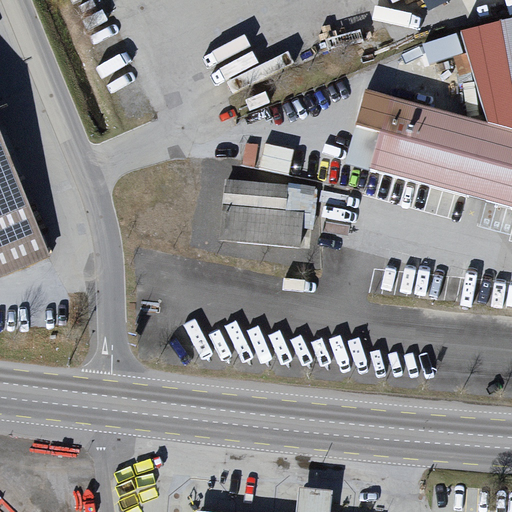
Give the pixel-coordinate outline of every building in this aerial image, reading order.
[(417,0),(427,24),(466,9),(462,0),(417,0)] [(511,22),(460,31),(488,125),(511,130),(511,22)] [(52,254),(0,121),(0,263),(4,273),(52,254)] [(264,169),(292,172),(295,150),(266,147),(264,169)] [(288,182),(218,179),(216,244),(300,248),(302,209),(288,182)] [(334,511),(337,492),(302,489),(299,511),(205,511),(201,511),(334,511)]
